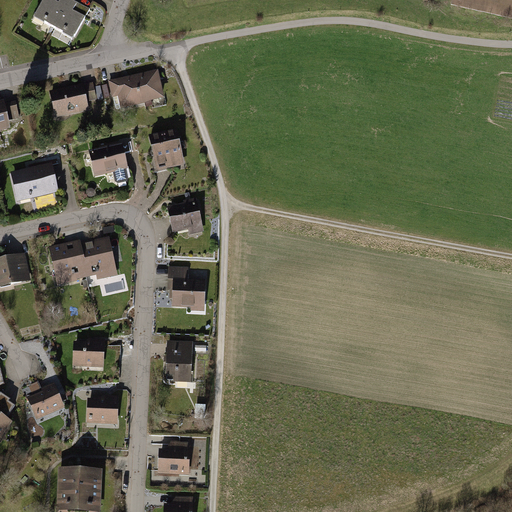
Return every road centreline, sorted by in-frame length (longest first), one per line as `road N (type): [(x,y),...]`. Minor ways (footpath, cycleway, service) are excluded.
road 1 (track): [(211,511),(225,222),(211,151),(172,46)]
road 2 (residential): [(136,511),(149,242),(140,222),(103,215),(0,237)]
road 3 (residential): [(511,44),(323,20),(107,58)]
road 4 (track): [(223,203),(511,256)]
